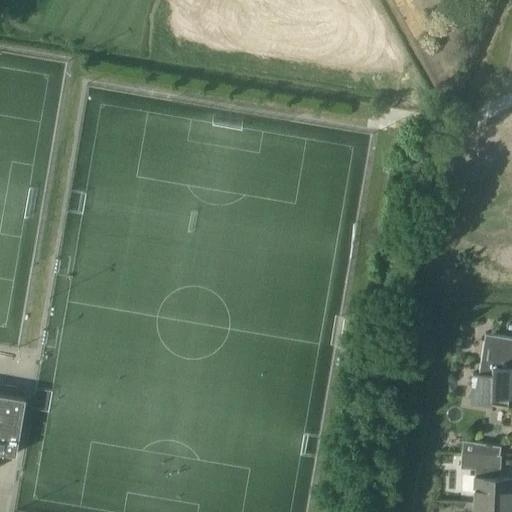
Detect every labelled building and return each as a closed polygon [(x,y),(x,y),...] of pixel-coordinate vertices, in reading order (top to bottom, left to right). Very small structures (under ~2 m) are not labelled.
[(511,336),(484,332),(478,372),(474,372),(472,402),(508,404),(508,396),(511,396),(511,336)] [(16,452),(26,396),(0,391),(0,452),(0,449),(16,452)] [(488,454),(488,443),(461,439),(460,451),(460,452),(488,454)] [(488,454),(460,452),(459,463),(474,464),(472,501),(511,503),(511,477),(495,476),(495,466),(487,465),(488,454)] [(510,511),(511,503),(472,501),(472,511),(510,511)]
